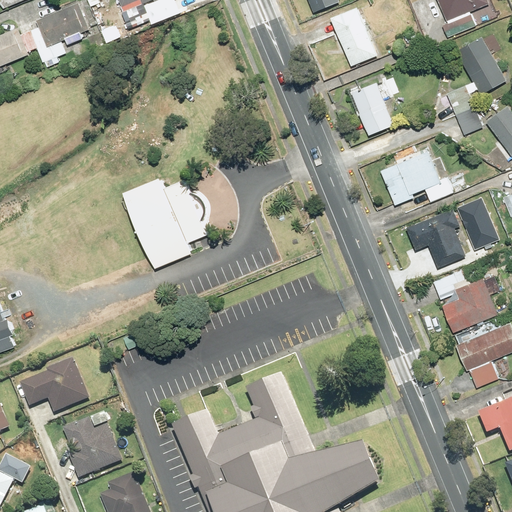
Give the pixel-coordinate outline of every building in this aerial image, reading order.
[(340,0),(311,0),(316,12),(341,2),(340,0)] [(488,0),(439,0),(448,20),(490,3),(488,0)] [(80,3),(38,20),(49,48),(67,40),(70,47),(85,40),(82,34),(91,30),(80,3)] [(360,6),(332,17),(352,66),(380,55),(360,6)] [(0,36),(0,67),(31,55),(20,28),(0,36)] [(508,79),(484,36),(457,52),(481,95),(508,79)] [(379,82),(353,92),(370,135),(396,124),(379,82)] [(511,109),(508,105),(487,120),(511,154),(511,109)] [(429,151),(381,169),(396,206),(416,198),(414,194),(426,189),(431,201),(455,192),(449,177),(441,180),(429,151)] [(178,158),(120,182),(151,254),(208,231),(178,158)] [(511,193),(503,197),(511,217),(511,216),(511,193)] [(459,206),(476,247),(503,236),(486,195),(459,206)] [(455,208),(408,226),(417,250),(430,244),(439,268),(468,256),(456,228),(462,226),(455,208)] [(444,305),(455,332),(499,315),(484,277),(456,288),(460,299),(444,305)] [(0,313),(0,354),(13,350),(0,313)] [(468,371),(511,351),(511,322),(457,346),(468,371)] [(91,399),(74,358),(48,369),(49,372),(21,383),(31,407),(49,399),(55,414),(91,399)] [(210,398),(174,413),(213,511),(341,511),(336,498),(383,480),(379,470),(364,432),(361,424),(315,442),(286,369),(249,383),(257,403),(218,419),(210,398)] [(511,451),(511,399),(480,413),(489,434),(501,429),(511,452),(511,451)] [(0,401),(0,431),(11,427),(0,401)] [(124,461),(108,422),(95,427),(91,417),(63,428),(70,444),(72,443),(76,452),(71,454),(81,479),(124,461)] [(0,510),(15,480),(26,486),(34,469),(7,455),(0,469),(0,510)] [(151,511),(135,473),(110,483),(113,489),(100,495),(107,511),(151,511)] [(57,511),(53,501),(23,511),(57,511)]
